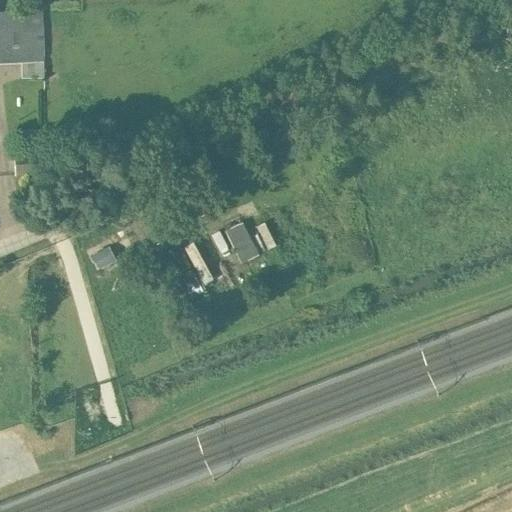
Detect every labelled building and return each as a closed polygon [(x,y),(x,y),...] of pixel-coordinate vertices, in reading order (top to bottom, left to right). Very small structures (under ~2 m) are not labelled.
[(42,11),(0,11),(0,63),(20,63),(21,78),(45,78),(44,63),(42,11)] [(12,154),(14,176),(47,173),(45,151),(12,154)] [(256,253),(272,246),(260,220),(244,227),(256,253)] [(241,222),(223,230),(239,264),(257,256),(241,222)] [(190,238),(175,247),(190,274),(177,281),(185,295),(214,279),(190,238)]
